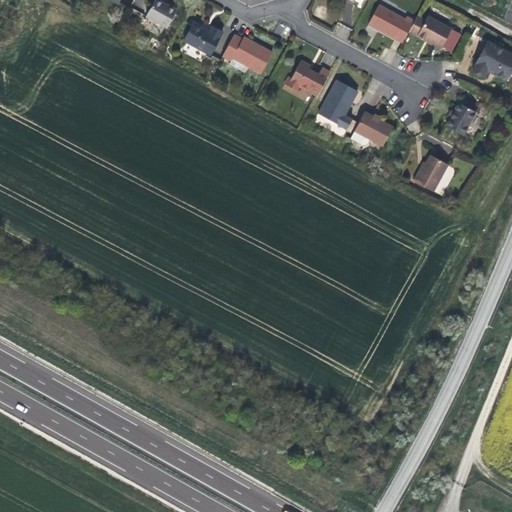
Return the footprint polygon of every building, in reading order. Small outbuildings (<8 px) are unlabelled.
[(158,0),(154,0),(146,16),(167,28),(177,9),(165,3),(158,0)] [(376,28),(402,42),(408,32),(414,20),(407,16),(405,19),(379,4),(368,24),(376,28)] [(426,19),(417,15),(414,20),(408,32),(417,37),(417,36),(426,41),(441,49),(451,28),(428,15),(426,19)] [(193,22),(184,41),(210,54),(222,32),(213,26),(209,33),(207,31),(203,29),(203,28),(193,22)] [(242,39),(234,34),(222,56),(231,61),(233,57),(261,73),(272,52),(259,45),(258,47),(242,39)] [(258,47),(259,45),(253,42),(243,36),(242,39),(258,47)] [(511,54),(487,41),(472,70),(485,77),(488,70),(495,74),(506,80),(511,67),(511,54)] [(317,96),(330,72),(322,67),(318,74),(313,71),(308,69),(310,65),(300,60),(290,78),(288,77),(284,84),(297,90),(299,87),(317,96)] [(329,93),(318,113),(347,129),(352,119),(344,115),(357,91),(336,79),(329,93)] [(463,135),(476,112),(458,103),(454,111),(450,111),(448,114),(449,117),(450,118),(445,126),(463,135)] [(382,121),(365,112),(350,138),(363,145),(366,143),(369,138),(382,146),(393,127),(382,121)] [(430,155),(426,163),(419,176),(417,174),(413,180),(433,191),(448,164),(430,155)] [(419,176),(426,163),(423,162),(421,166),(417,174),(419,176)]
